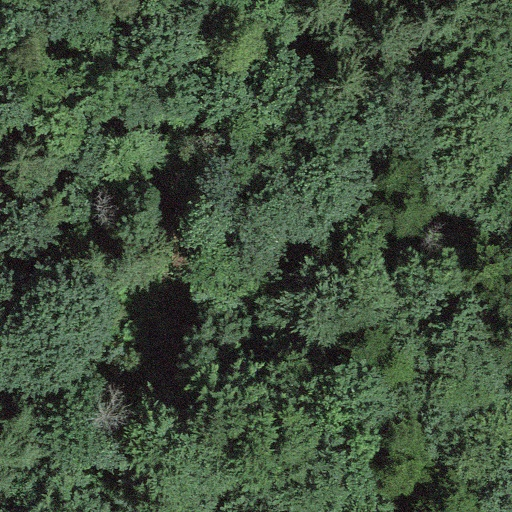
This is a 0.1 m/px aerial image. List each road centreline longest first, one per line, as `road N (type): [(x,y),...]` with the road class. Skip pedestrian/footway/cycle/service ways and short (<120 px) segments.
road 1 (track): [(278,0),(309,511)]
road 2 (track): [(393,0),(486,397),(511,466)]
